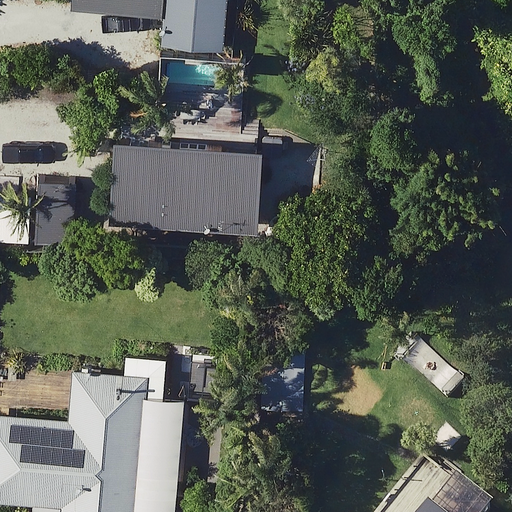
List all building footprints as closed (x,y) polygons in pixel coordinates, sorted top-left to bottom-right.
[(74,0),(167,7),(165,36),(227,40),(229,0),(74,0)] [(265,139),(119,132),(115,212),(261,220),(265,139)] [(97,234),(97,176),(42,176),(42,234),(97,234)] [(175,511),(185,390),(163,388),(166,350),(126,347),(124,367),(74,363),(71,413),(0,407),(0,492),(34,495),(33,511),(175,511)] [(432,468),(415,453),(365,511),(489,511),(497,504),(442,457),(432,468)]
